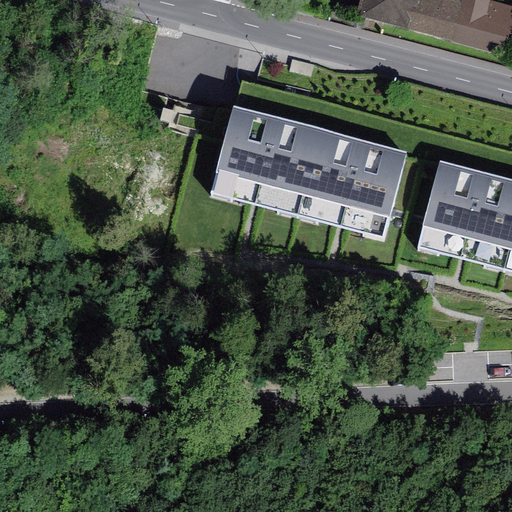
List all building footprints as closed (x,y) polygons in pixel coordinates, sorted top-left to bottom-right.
[(356,0),(354,10),(505,51),(511,26),(511,3),(500,0),(356,0)] [(296,217),(318,130),(231,108),(209,195),(296,217)] [(318,130),(296,217),(384,239),(406,152),(318,130)] [(503,272),(511,236),(511,180),(439,162),(417,250),(503,272)] [(511,236),(503,272),(511,273),(511,236)]
